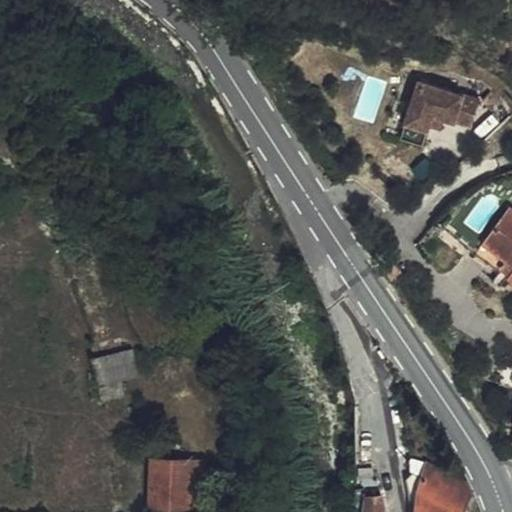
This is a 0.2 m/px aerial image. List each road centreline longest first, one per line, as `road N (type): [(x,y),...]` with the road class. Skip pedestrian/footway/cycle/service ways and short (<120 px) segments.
road 1 (tertiary): [(501,502),(472,439),(327,233)]
road 2 (residential): [(404,511),(363,369),(320,269),(327,233)]
road 3 (tertiary): [(327,233),(219,52),(171,0)]
